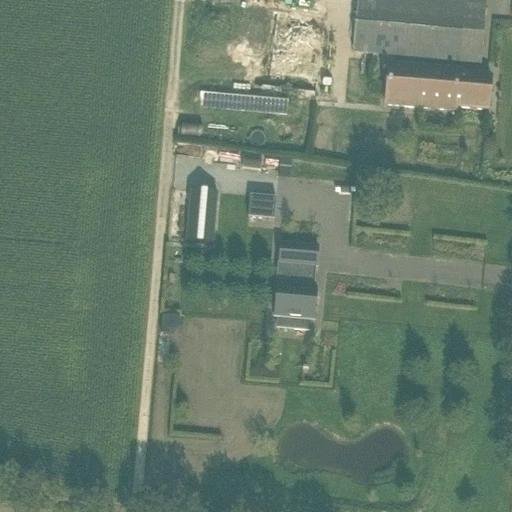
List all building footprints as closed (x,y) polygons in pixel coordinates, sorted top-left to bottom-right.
[(323,101),(331,16),(267,11),(260,95),(323,101)] [(487,111),(489,79),(458,76),(458,72),(387,66),(383,106),(455,112),(455,108),(487,111)] [(278,177),(289,177),(290,160),(278,160),(278,177)] [(190,192),(185,244),(213,246),(217,195),(190,192)] [(247,219),(273,221),(275,199),(249,197),(247,219)] [(315,269),(317,249),(279,247),(278,267),(277,289),(276,289),(274,320),(295,322),(294,332),(309,333),(310,323),(314,323),(316,291),(312,291),(313,269),(315,269)]
